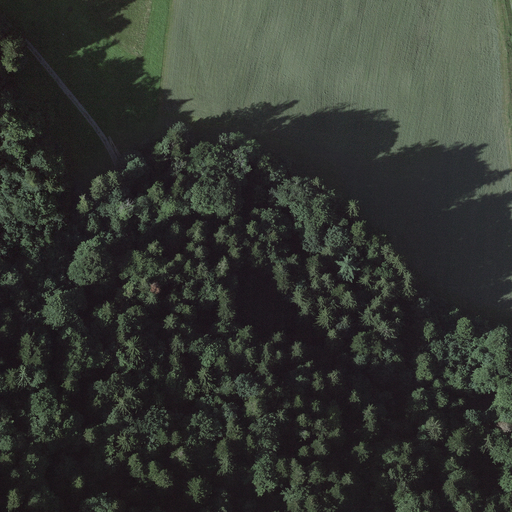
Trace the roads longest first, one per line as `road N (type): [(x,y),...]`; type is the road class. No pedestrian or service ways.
road 1 (track): [(0,17),(105,139),(137,234),(132,263),(96,313),(93,331),(118,387),(63,465),(53,511)]
road 2 (track): [(511,409),(394,423),(373,462),(366,511)]
